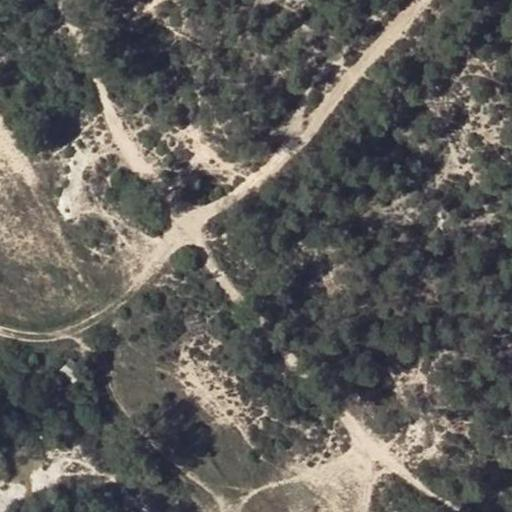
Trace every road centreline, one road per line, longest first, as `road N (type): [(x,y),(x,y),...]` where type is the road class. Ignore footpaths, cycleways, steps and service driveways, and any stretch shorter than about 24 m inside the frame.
road 1 (track): [(189,238),(295,341),(394,459),(374,511)]
road 2 (track): [(209,218),(431,0)]
road 3 (track): [(0,329),(57,335),(86,325),(189,238)]
road 4 (track): [(0,127),(110,311)]
road 5 (track): [(124,146),(59,0)]
